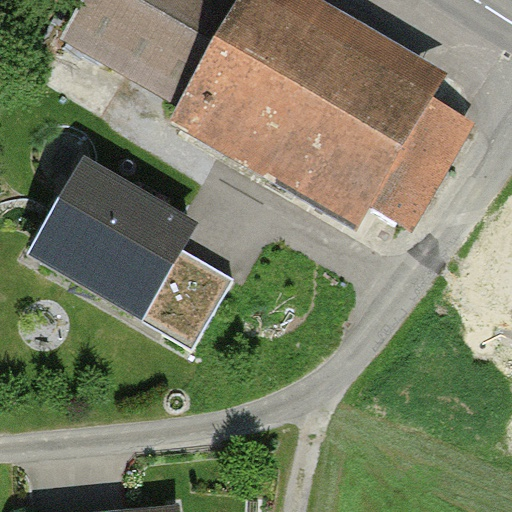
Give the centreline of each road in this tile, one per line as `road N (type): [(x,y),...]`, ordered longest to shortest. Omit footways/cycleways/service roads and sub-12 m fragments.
road 1 (track): [(511,158),(318,399),(173,438),(0,454)]
road 2 (track): [(38,89),(183,158),(411,292)]
